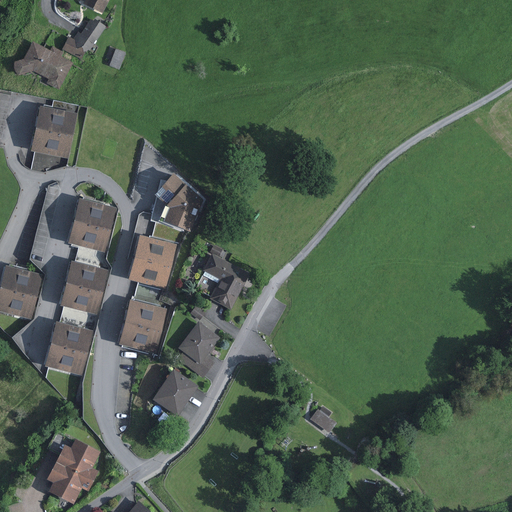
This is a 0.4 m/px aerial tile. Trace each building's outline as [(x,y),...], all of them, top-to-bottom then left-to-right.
[(85,0),(84,2),(103,12),(109,0),(85,0)] [(69,37),(64,48),(85,56),(88,48),(91,51),(109,27),(95,16),(82,34),(80,32),(74,39),(69,37)] [(19,75),(38,70),(50,76),(48,82),(61,88),(64,83),(66,84),(76,61),(64,55),(66,51),(54,45),(52,50),(33,41),(26,57),(15,60),(15,63),(15,65),(16,69),(17,73),(19,75)] [(122,69),(127,52),(118,49),(112,66),(122,69)] [(0,132),(3,133),(12,95),(1,93),(0,96),(0,132)] [(69,158),(78,112),(40,104),(30,149),(69,158)] [(204,199),(174,172),(156,193),(170,205),(164,220),(191,231),(204,199)] [(106,254),(118,207),(78,197),(67,244),(106,254)] [(138,228),(149,229),(150,214),(139,213),(138,228)] [(168,291),(179,242),(135,232),(124,282),(168,291)] [(226,249),(216,244),(213,251),(223,255),(226,249)] [(253,273),(213,253),(204,270),(221,278),(211,299),(233,310),(253,273)] [(106,267),(71,259),(61,306),(97,313),(106,267)] [(44,274),(5,265),(0,287),(0,312),(33,320),(44,274)] [(158,352),(168,309),(131,299),(120,343),(158,352)] [(207,312),(198,306),(193,313),(202,319),(207,312)] [(93,330),(57,322),(46,368),(82,376),(93,330)] [(189,353),(183,360),(206,377),(217,361),(208,354),(220,337),(200,323),(181,348),(189,353)] [(199,386),(175,369),(154,399),(178,416),(199,386)] [(333,412),(325,405),(322,409),(320,408),(313,418),(331,432),(338,422),(330,416),(333,412)] [(47,478),(55,482),(50,491),(72,502),(80,486),(88,490),(98,470),(91,467),(99,451),(77,440),(72,448),(64,444),(47,478)] [(152,511),(140,501),(131,511),(152,511)]
